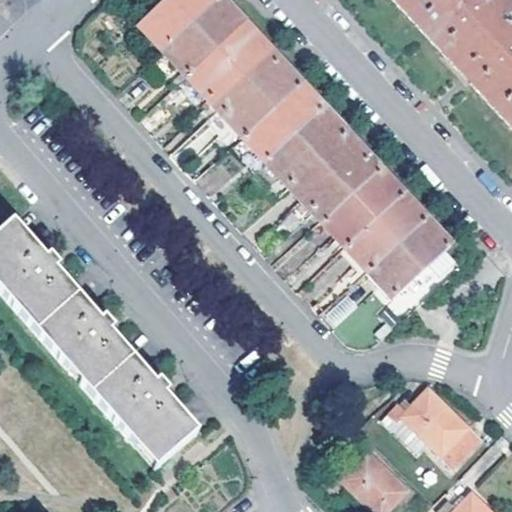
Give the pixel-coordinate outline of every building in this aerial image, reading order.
[(162,52),(220,0),(167,0),(138,27),(162,52)] [(243,23),(222,0),(220,0),(162,52),(185,76),(243,23)] [(506,124),(511,130),(511,12),(500,0),(390,0),(403,13),(457,71),(506,124)] [(267,48),(243,23),(185,76),(208,102),(267,48)] [(274,56),(267,48),(208,102),(210,104),(215,109),(274,56)] [(302,87),(274,56),(215,109),(242,139),(302,87)] [(324,111),(302,87),(242,139),(266,165),(324,111)] [(347,136),(324,111),(266,165),(288,189),(347,136)] [(369,159),(347,136),(288,189),(310,214),(369,159)] [(216,164),(226,180),(242,170),(231,154),(216,164)] [(382,174),(369,159),(310,214),(313,217),(321,225),(323,227),(382,174)] [(404,198),(382,174),(323,227),(346,252),(404,198)] [(426,221),(404,198),(346,252),(367,274),(368,276),(426,221)] [(450,247),(426,221),(368,276),(391,302),(443,254),(450,247)] [(0,295),(58,362),(152,469),(195,433),(161,395),(153,385),(105,331),(97,322),(51,270),(42,260),(10,222),(0,230),(0,295)] [(398,406),(387,417),(397,426),(403,420),(452,468),(478,441),(428,393),(406,415),(398,406)] [(387,511),(405,494),(366,455),(343,478),(335,470),(326,479),(334,489),(341,482),(370,511),(387,511)] [(487,511),(472,496),(457,511),(449,503),(438,511),(487,511)]
